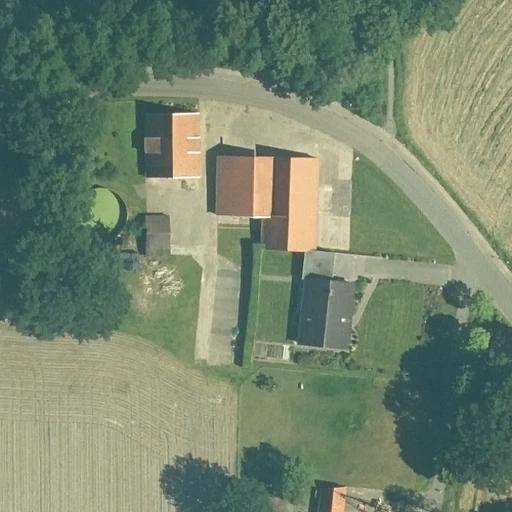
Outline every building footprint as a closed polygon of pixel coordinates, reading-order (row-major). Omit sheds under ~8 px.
[(146,180),(199,180),(199,118),(146,117),(146,180)] [(316,255),(316,219),(317,219),(318,161),(216,159),(215,217),(264,218),(263,253),(316,255)] [(76,206),(74,221),(82,235),(92,241),(105,242),(118,235),(125,221),(122,205),(113,194),(100,191),(87,194),(76,206)] [(132,220),(132,258),(166,258),(166,220),(132,220)] [(311,278),(305,342),(354,347),(360,282),(311,278)] [(343,511),(345,495),(320,493),(318,511),(343,511)] [(244,496),(243,511),(288,511),(289,497),(244,496)]
